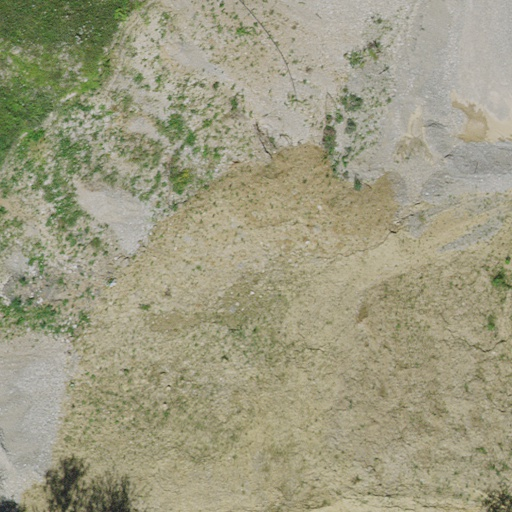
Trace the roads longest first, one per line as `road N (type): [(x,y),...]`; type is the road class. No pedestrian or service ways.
road 1 (track): [(0,228),(61,51),(46,0)]
road 2 (track): [(0,20),(61,51),(174,49),(197,0)]
